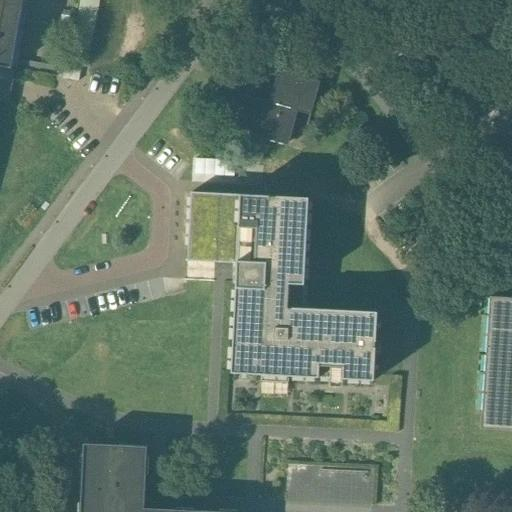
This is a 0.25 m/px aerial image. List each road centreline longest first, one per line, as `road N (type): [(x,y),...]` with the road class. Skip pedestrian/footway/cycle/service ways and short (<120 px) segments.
road 1 (residential): [(511,242),(478,215),(361,68),(294,11),(258,0)]
road 2 (residential): [(114,151),(217,13),(249,0)]
road 3 (unclassified): [(0,316),(114,151)]
